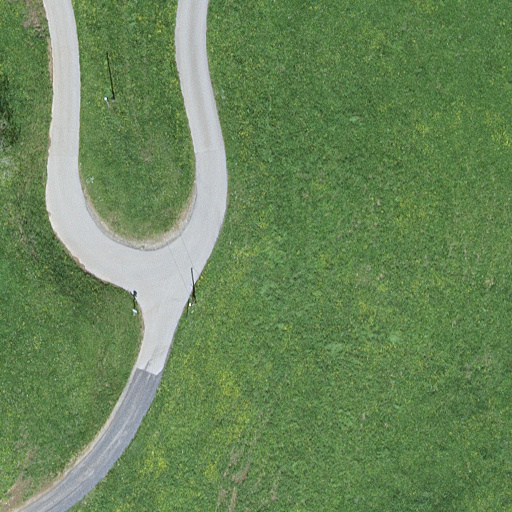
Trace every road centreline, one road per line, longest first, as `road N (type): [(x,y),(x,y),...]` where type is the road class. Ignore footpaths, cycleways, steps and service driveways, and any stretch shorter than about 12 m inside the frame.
road 1 (unclassified): [(196,0),(195,81),(216,178),(202,251),(165,282),(104,260),(66,223),(59,0)]
road 2 (track): [(165,282),(160,352),(134,423),(86,485),(45,511)]
